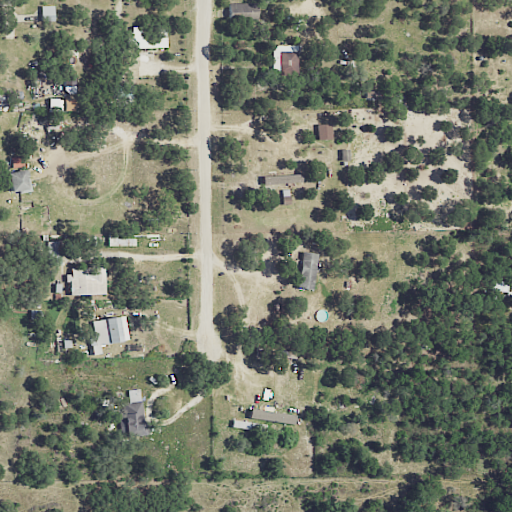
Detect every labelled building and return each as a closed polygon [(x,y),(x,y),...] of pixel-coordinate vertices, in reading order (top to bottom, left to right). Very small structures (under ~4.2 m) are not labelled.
[(229,4),(230,21),(258,19),(257,3),(229,4)] [(54,5),(41,6),(42,21),(54,21),(54,5)] [(166,30),(141,30),(141,26),(133,27),(133,49),(167,48),(166,30)] [(48,111),(62,111),(62,99),(48,98),(48,111)] [(76,111),(75,101),(64,101),(65,111),(76,111)] [(317,140),(332,139),(331,124),(317,124),(317,140)] [(31,191),(28,170),(8,173),(11,193),(31,191)] [(263,176),(263,185),(302,184),(302,175),(263,176)] [(135,246),(135,238),(117,238),(117,232),(108,232),(108,245),(135,246)] [(297,288),(312,290),(319,254),(303,251),(297,288)] [(105,267),(68,268),(69,282),(71,282),(71,295),(106,295),(105,267)] [(92,320),(94,338),(90,339),(92,355),(101,354),(100,345),(128,343),(125,316),(92,320)] [(127,390),(128,403),(120,404),(122,437),(144,436),(141,389),(127,390)] [(249,418),(293,426),(295,416),(250,408),(249,418)] [(266,423),(232,421),(232,428),(265,430),(266,423)]
